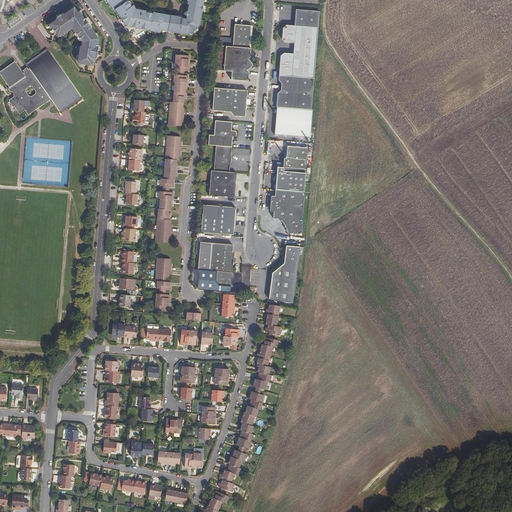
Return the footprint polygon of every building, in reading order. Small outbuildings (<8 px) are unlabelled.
[(154,11),(136,9),(133,6),(134,5),(130,0),(104,0),(105,1),(106,2),(107,1),(114,10),(118,16),(119,16),(121,18),(118,20),(120,23),(121,22),(123,24),(124,23),(126,26),(124,27),(129,34),(137,36),(144,31),(144,30),(151,31),(151,32),(152,33),(155,33),(157,33),(157,32),(160,32),(161,30),(168,31),(171,16),(166,15),(163,14),(164,12),(154,11)] [(186,19),(182,18),(181,21),(180,20),(179,27),(180,27),(179,33),(187,35),(189,34),(190,35),(199,28),(199,27),(202,25),(206,1),(205,0),(186,0),(187,1),(188,0),(189,2),(189,3),(189,5),(186,19)] [(79,16),(77,13),(75,9),(73,9),(65,14),(63,14),(56,19),(56,20),(49,25),(56,34),(58,37),(64,33),(65,33),(72,28),(82,43),(82,47),(80,46),(77,61),(79,63),(91,65),(92,62),(94,62),(95,59),(94,59),(94,56),(97,56),(98,46),(97,46),(98,40),(90,28),(91,28),(85,19),(84,20),(81,15),(79,16)] [(171,16),(168,31),(174,32),(179,33),(180,27),(179,27),(180,20),(181,21),(182,18),(176,17),(171,15),(171,16)] [(234,25),(232,47),(249,49),(250,44),(250,43),(250,39),(251,41),(253,39),(253,36),(251,35),(250,35),(251,26),(234,25)] [(285,43),(294,44),(294,54),(284,53),(281,56),(279,77),(314,79),(317,36),(318,29),(312,28),(287,26),(283,28),(282,39),(285,43)] [(250,49),(249,49),(232,47),(217,46),(216,64),(214,64),(214,69),(216,69),(215,71),(232,73),(231,81),(248,82),(249,73),(246,71),(249,69),(249,68),(252,66),(252,65),(251,64),(250,64),(250,63),(250,62),(249,62),(247,60),(250,58),(250,49)] [(38,106),(39,108),(51,99),(60,111),(81,96),(48,50),(27,65),(29,69),(28,69),(24,72),(23,73),(15,62),(0,71),(0,74),(9,87),(8,90),(10,91),(12,92),(14,91),(17,95),(14,97),(13,97),(9,100),(9,102),(12,106),(14,106),(19,114),(25,110),(28,115),(34,111),(33,110),(38,106)] [(174,71),(178,71),(184,72),(188,72),(189,57),(182,57),(175,56),(174,71)] [(183,98),(185,98),(185,94),(185,91),(185,88),(187,88),(188,77),(183,77),(178,76),(174,76),(173,83),(176,83),(175,94),(174,104),(170,104),(169,116),(168,126),(181,127),(182,123),(180,123),(180,120),(183,120),(184,112),(181,112),(181,109),(182,109),(183,101),(183,98)] [(311,111),(314,79),(279,77),(278,81),(281,85),(281,91),(277,94),(276,108),(311,111)] [(247,92),(214,89),(212,111),(231,112),(234,117),(245,118),(246,111),(247,107),(246,107),(247,92)] [(135,114),(143,114),(144,109),(144,103),(134,103),(133,106),(132,106),(131,113),(135,114)] [(143,114),(135,114),(135,119),(133,119),(133,124),(144,125),(144,114),(143,114)] [(232,123),(215,121),(214,136),(209,136),(207,146),(216,147),(231,148),(232,138),(235,138),(236,137),(237,133),(235,132),(231,131),(229,131),(230,129),(231,129),(232,123)] [(313,125),(298,124),(297,135),(312,136),(313,125)] [(133,136),(132,146),(142,147),(143,137),(133,136)] [(181,155),(181,146),(178,146),(178,143),(180,143),(180,139),(167,138),(166,150),(165,172),(164,181),(161,181),(160,189),(165,189),(170,190),(174,190),(175,179),(175,176),(177,176),(177,169),(176,168),(176,165),(176,162),(178,162),(179,157),(177,157),(177,155),(181,155)] [(231,148),(216,147),(214,172),(229,173),(230,165),(231,163),(231,158),(230,156),(231,148)] [(303,193),(304,193),(307,155),(311,155),(311,150),(288,148),(287,159),(285,159),(284,164),(280,164),(279,169),(278,169),(277,178),(276,191),(303,193)] [(140,163),(141,163),(142,151),(130,151),(129,155),(129,158),(127,157),(127,162),(128,162),(140,163)] [(140,163),(128,162),(127,166),(129,166),(129,168),(129,173),(139,173),(140,163)] [(214,172),(211,171),(209,196),(234,198),(236,173),(229,173),(214,172)] [(127,196),(135,196),(136,184),(125,183),(125,188),(126,188),(126,192),(125,196),(127,196)] [(275,198),(274,213),(273,219),(278,220),(279,221),(281,222),(286,227),(285,229),(287,231),(287,233),(288,234),(296,234),(299,235),(302,233),(303,221),(301,221),(301,219),(303,218),(302,209),(303,208),(303,206),(302,206),(305,197),(303,195),(303,193),(276,191),(275,198)] [(174,195),(169,195),(165,194),(160,194),(159,201),(161,201),(160,212),(158,211),(157,221),(156,233),(155,244),(168,245),(168,241),(167,241),(167,238),(171,239),(171,230),(168,230),(168,227),(170,227),(170,222),(170,219),(168,219),(168,216),(169,213),(170,213),(171,209),(171,206),(173,206),(174,195)] [(135,196),(127,196),(126,206),(136,207),(136,206),(137,196),(135,196)] [(203,205),(200,233),(233,236),(235,208),(203,205)] [(125,223),(123,223),(123,230),(124,230),(132,231),(132,227),(136,228),(137,219),(126,218),(126,219),(125,223)] [(123,238),(121,238),(121,243),(135,244),(136,231),(132,231),(124,230),(123,234),(123,238)] [(200,243),(197,270),(216,272),(230,273),(232,253),(232,246),(200,243)] [(272,266),(268,300),(292,303),(299,247),(285,246),(282,268),(272,266)] [(134,253),(124,253),(123,259),(122,259),(121,264),(123,264),(133,265),(134,254),(134,253)] [(171,276),(171,268),(169,268),(169,266),(171,266),(171,261),(158,260),(157,271),(156,282),(158,283),(157,291),(159,291),(166,291),(171,292),(171,284),(169,284),(169,279),(168,279),(168,276),(171,276)] [(133,265),(123,264),(122,269),(123,269),(123,271),(123,275),(133,276),(134,265),(133,265)] [(230,273),(216,272),(215,282),(219,286),(230,287),(231,280),(233,278),(234,275),(232,273),(230,273)] [(131,281),(122,280),(121,291),(131,291),(131,281)] [(223,305),(235,306),(235,302),(233,302),(233,295),(223,295),(223,305)] [(131,297),(120,296),(119,308),(130,309),(131,297)] [(166,296),(159,296),(157,296),(156,303),(156,311),(160,311),(169,312),(170,296),(166,296)] [(279,306),(268,304),(267,311),(266,310),(265,315),(265,318),(266,318),(265,325),(267,325),(265,333),(269,333),(275,335),(279,335),(280,327),(276,327),(277,317),(279,306)] [(235,306),(223,305),(222,316),(232,317),(233,311),(234,311),(235,306)] [(187,320),(200,321),(201,311),(198,311),(197,313),(193,313),(188,313),(187,320)] [(114,327),(113,338),(119,338),(119,337),(124,337),(125,328),(125,326),(124,326),(119,326),(119,327),(114,327)] [(129,338),(132,338),(136,339),(137,328),(125,328),(124,337),(124,339),(129,339),(129,338)] [(154,340),(154,342),(159,342),(159,341),(160,330),(157,330),(147,329),(147,332),(147,339),(147,340),(151,340),(154,340)] [(226,329),(226,337),(238,337),(239,338),(239,330),(226,329)] [(163,330),(160,330),(159,341),(171,341),(171,330),(163,330)] [(203,333),(202,332),(201,345),(206,345),(206,343),(212,344),(213,336),(213,333),(203,333)] [(226,337),(224,336),(224,346),(229,346),(229,345),(237,345),(238,337),(226,337)] [(275,340),(269,339),(264,338),(263,345),(261,344),(260,350),(258,350),(257,354),(256,358),(258,359),(257,365),(259,365),(258,368),(257,373),(260,373),(260,376),(255,375),(254,379),(252,387),(256,388),(261,389),(265,390),(267,382),(269,382),(270,375),(269,375),(270,368),(267,367),(269,357),(270,357),(272,347),(276,348),(277,340),(275,340)] [(106,371),(117,372),(118,362),(110,362),(110,360),(106,360),(105,371),(106,371)] [(144,366),(132,365),(132,373),(131,377),(143,378),(144,366)] [(182,367),(182,375),(196,376),(196,372),(197,372),(197,367),(196,367),(196,366),(193,366),(190,366),(190,368),(182,367)] [(216,377),(229,378),(230,370),(222,369),(222,367),(217,367),(216,377)] [(160,369),(149,368),(148,378),(159,379),(160,369)] [(120,372),(117,372),(106,371),(106,383),(119,384),(120,372)] [(195,383),(196,376),(182,375),(182,383),(195,383)] [(229,378),(216,377),(215,384),(228,385),(229,378)] [(23,388),(12,387),(12,394),(16,394),(16,400),(23,401),(23,388)] [(192,400),(192,389),(180,388),(180,393),(182,393),(182,395),(182,399),(192,400)] [(38,392),(28,391),(28,401),(38,402),(38,392)] [(213,391),(212,401),(222,402),(222,396),(224,396),(224,392),(213,391)] [(240,447),(245,448),(249,450),(252,442),(251,442),(253,434),(252,434),(258,417),(257,417),(259,410),(261,411),(263,404),(261,403),(263,396),(259,395),(255,393),(250,392),(248,399),(247,404),(252,405),(251,407),(248,407),(247,410),(246,414),(243,413),(242,417),(244,417),(242,423),(243,424),(242,427),(240,431),(243,431),(242,434),(237,433),(236,437),(238,438),(236,445),(240,447)] [(106,402),(105,406),(107,406),(117,407),(118,407),(119,394),(108,393),(107,402),(106,402)] [(141,397),(141,409),(143,409),(151,410),(151,405),(150,405),(151,398),(150,397),(143,397),(141,397)] [(117,419),(117,407),(107,406),(106,413),(105,413),(105,418),(117,419)] [(151,410),(143,409),(142,421),(152,422),(152,418),(153,418),(153,414),(152,414),(153,410),(151,410)] [(167,433),(174,434),(175,420),(167,420),(167,433)] [(115,425),(106,425),(105,437),(115,437),(115,425)] [(2,437),(2,438),(17,439),(17,428),(10,428),(9,427),(3,426),(3,427),(2,437)] [(34,441),(34,432),(34,430),(33,430),(30,430),(30,428),(23,428),(22,443),(26,443),(26,441),(34,441)] [(212,429),(200,428),(200,439),(210,440),(210,433),(212,433),(212,429)] [(69,431),(68,441),(69,441),(78,442),(79,431),(69,431)] [(78,442),(69,441),(69,446),(70,446),(69,454),(80,455),(80,450),(79,450),(79,447),(80,447),(80,442),(78,442)] [(131,456),(143,457),(143,455),(143,444),(144,443),(132,442),(131,456)] [(117,444),(104,443),(103,453),(109,454),(109,453),(116,453),(117,444)] [(154,444),(143,444),(143,455),(154,455),(154,444)] [(223,488),(227,489),(232,491),(235,485),(231,483),(234,474),(239,475),(241,468),(240,468),(242,460),(245,461),(247,454),(243,453),(238,451),(234,449),(230,460),(229,464),(232,465),(231,468),(225,466),(224,470),(225,470),(223,475),(221,475),(220,479),(222,480),(219,486),(223,488)] [(170,454),(159,453),(158,463),(165,464),(165,465),(169,465),(170,454)] [(173,464),(180,464),(181,454),(170,454),(169,465),(173,465),(173,464)] [(203,454),(194,454),(194,455),(193,468),(201,468),(201,460),(203,460),(203,454)] [(193,468),(194,455),(186,455),(185,468),(193,468)] [(22,458),(21,470),(23,471),(31,471),(32,464),(33,464),(33,459),(22,458)] [(69,477),(71,477),(74,477),(74,467),(64,466),(64,470),(64,476),(69,477)] [(31,471),(23,471),(23,483),(31,483),(32,471),(31,471)] [(64,476),(61,476),(60,489),(71,489),(71,479),(71,477),(69,477),(64,476)] [(100,490),(102,480),(102,479),(91,477),(89,488),(100,490)] [(100,490),(100,491),(101,492),(111,493),(113,482),(102,480),(100,490)] [(133,494),(135,483),(131,482),(131,483),(123,482),(123,483),(122,492),(122,493),(133,495),(133,494)] [(135,483),(133,494),(145,495),(146,485),(135,483)] [(152,488),(149,500),(160,502),(162,491),(157,490),(157,488),(152,488)] [(168,489),(165,502),(175,504),(185,505),(187,493),(182,492),(182,493),(178,493),(174,492),(174,490),(168,489)] [(225,495),(221,493),(217,492),(214,498),(213,498),(210,504),(208,503),(207,506),(204,511),(220,511),(218,511),(222,502),(227,504),(230,497),(225,495)] [(8,497),(0,496),(0,507),(8,508),(8,497)] [(19,498),(13,498),(13,511),(18,511),(18,510),(29,510),(29,504),(24,504),(24,498),(19,498)] [(58,510),(58,511),(69,511),(70,507),(71,507),(71,505),(70,504),(70,503),(61,502),(60,510),(58,510)]
